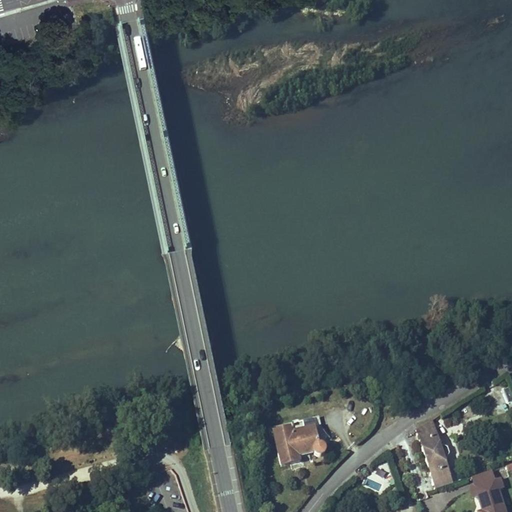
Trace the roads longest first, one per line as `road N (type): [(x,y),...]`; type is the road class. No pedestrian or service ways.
road 1 (secondary): [(231,511),(124,0)]
road 2 (residential): [(309,511),(391,431),(511,367)]
road 3 (residential): [(0,493),(154,456),(179,470),(193,511)]
